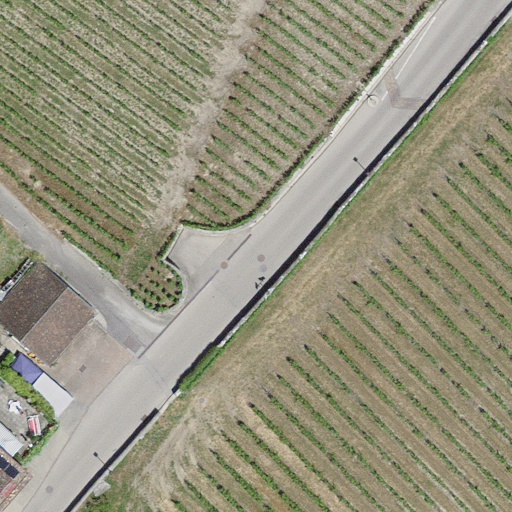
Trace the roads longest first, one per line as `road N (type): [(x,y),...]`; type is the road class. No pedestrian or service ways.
road 1 (unclassified): [(471,0),(168,359),(51,511)]
road 2 (track): [(168,359),(0,195)]
